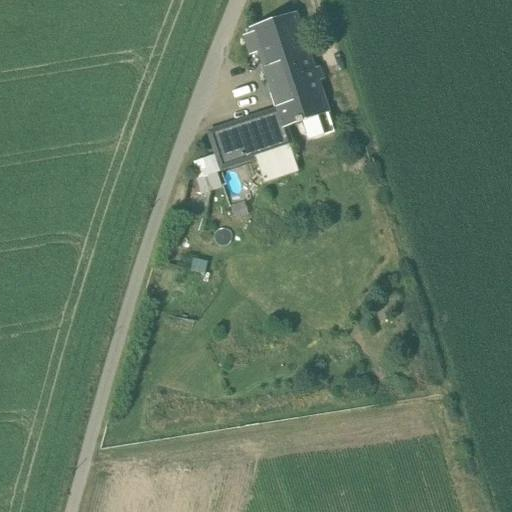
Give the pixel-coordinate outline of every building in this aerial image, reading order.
[(246,37),(252,54),(260,51),(271,84),(314,70),(296,16),(253,30),(254,34),(246,37)] [(271,84),(260,51),(252,54),(267,99),(275,96),(271,84)] [(314,70),(271,84),(275,96),(280,110),(284,125),(303,119),(306,118),(314,116),(314,115),(327,111),(314,70)] [(280,110),(207,132),(218,173),(251,162),(251,163),(293,150),(284,125),(280,110)] [(306,118),(303,119),(310,140),(334,132),(327,111),(314,115),(314,116),(306,118)]
